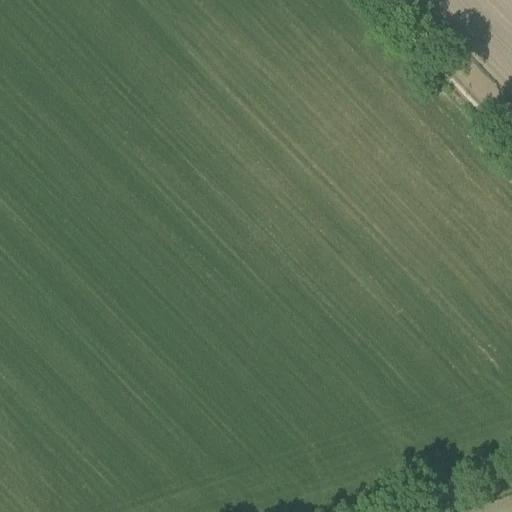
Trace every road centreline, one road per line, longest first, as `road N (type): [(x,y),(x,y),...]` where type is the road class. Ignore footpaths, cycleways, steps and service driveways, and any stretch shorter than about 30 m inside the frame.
road 1 (unclassified): [(330,511),(511,450)]
road 2 (track): [(390,0),(511,121)]
